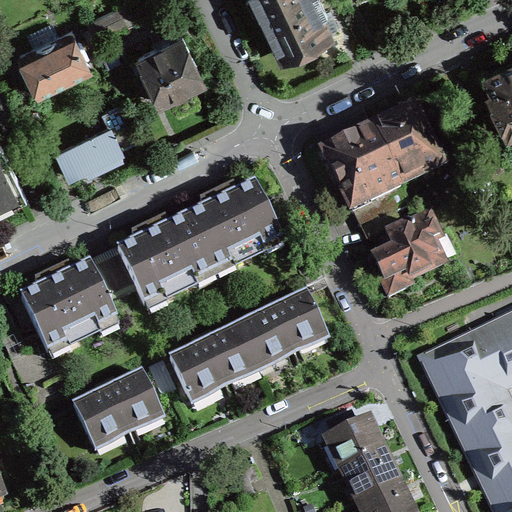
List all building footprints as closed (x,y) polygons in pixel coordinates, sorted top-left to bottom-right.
[(248,0),(253,11),(261,11),(283,56),(330,33),(313,0),(248,0)] [(117,8),(87,22),(95,38),(124,24),(117,8)] [(68,72),(88,63),(72,30),(19,56),(38,94),(47,90),(71,78),(68,72)] [(143,89),(152,85),(160,102),(174,95),(181,107),(196,100),(190,87),(204,80),(183,35),(138,56),(146,73),(137,77),(140,83),(143,89)] [(511,62),(494,71),(485,75),(493,92),(492,93),(491,95),(490,96),(490,98),(491,100),(495,108),(488,111),(492,121),(499,117),(508,134),(511,132),(511,62)] [(139,139),(123,103),(103,113),(109,127),(57,152),(69,176),(86,168),(89,173),(106,165),(123,156),(120,151),(123,150),(122,147),(139,139)] [(443,163),(416,108),(394,119),(373,129),(400,183),(443,163)] [(400,183),(373,129),(342,144),(324,153),(337,181),(353,213),(354,213),(360,227),(411,206),(400,183)] [(0,142),(0,208),(26,196),(0,142)] [(21,299),(47,353),(117,319),(108,301),(135,288),(144,306),(282,240),(256,186),(238,194),(234,185),(200,201),(205,210),(170,227),(165,218),(132,235),(136,244),(118,252),(121,257),(100,267),(93,270),(91,265),(73,274),(68,265),(35,281),(40,290),(21,299)] [(437,250),(445,246),(430,216),(388,236),(395,249),(375,259),(380,269),(385,281),(383,282),(390,296),(411,286),(409,281),(444,264),(437,250)] [(329,339),(308,294),(284,305),(273,311),(295,356),(329,339)] [(28,353),(6,307),(0,309),(0,335),(12,361),(28,353)] [(239,327),(261,372),(295,356),(273,311),(250,322),(239,327)] [(511,511),(511,312),(418,358),(469,463),(492,511),(511,511)] [(261,372),(239,327),(216,338),(205,344),(227,389),(261,372)] [(227,389),(205,344),(181,355),(170,360),(192,405),(227,389)] [(130,435),(165,418),(143,373),(119,385),(108,390),(130,435)] [(130,435),(108,390),(83,403),(74,407),(95,452),(130,435)] [(347,468),(384,451),(371,424),(368,419),(358,423),(352,411),(327,423),(333,436),(327,438),(335,455),(340,453),(347,468)] [(387,458),(384,451),(347,468),(342,471),(350,486),(354,484),(362,501),(399,483),(387,458)] [(413,511),(402,488),(399,483),(362,501),(358,502),(362,511),(413,511)]
